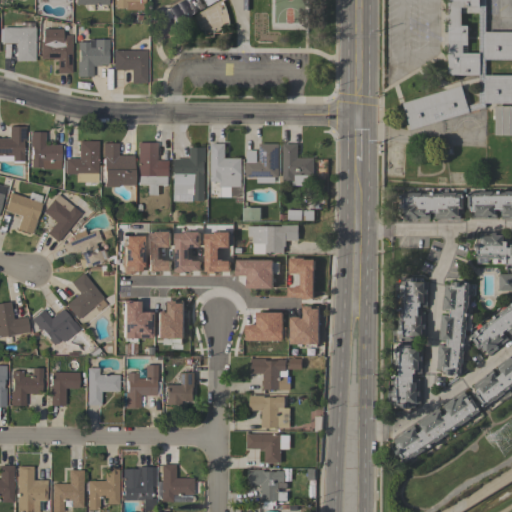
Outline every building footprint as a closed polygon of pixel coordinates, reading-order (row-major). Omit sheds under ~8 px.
[(143,0),(143,9),(124,10),(124,8),(113,8),(113,0),(143,0)] [(217,0),(175,24),(170,17),(164,21),(158,11),(165,7),(166,8),(180,0),(217,0)] [(485,0),(485,32),(511,32),(511,103),(484,103),(484,107),(410,129),(402,103),(461,85),(467,105),(478,102),(478,75),(448,75),(448,0),(485,0)] [(34,61),(14,61),(14,43),(1,43),(1,42),(0,42),(0,29),(1,29),(1,27),(34,27),(34,61)] [(70,73),(56,73),(56,59),(39,59),(39,42),(41,42),(41,29),(61,29),(61,35),(70,35),(70,73)] [(106,64),(99,64),(99,66),(91,66),(91,76),(75,76),(75,62),(77,62),(77,50),(76,50),(76,42),(88,42),(88,39),(107,39),(107,49),(106,64)] [(145,51),(145,83),(129,83),(130,69),(112,69),(112,50),(145,51)] [(511,106),(511,135),(495,135),(495,106),(511,106)] [(24,141),(21,141),(21,153),(22,153),(22,162),(11,163),(11,161),(0,161),(0,138),(8,138),(8,126),(24,126),(24,141)] [(44,145),(59,145),(59,169),(40,169),(40,167),(29,167),(29,158),(30,158),(30,147),(29,147),(29,132),(44,132),(44,145)] [(96,174),(95,174),(95,180),(76,180),(76,174),(63,174),(63,172),(62,172),(62,160),(64,160),(64,158),(77,158),(77,140),(97,141),(96,174)] [(136,142),(155,142),(155,160),(169,160),(168,176),(167,176),(167,185),(158,185),(158,194),(146,194),(146,185),(137,185),(137,176),(136,176),(136,142)] [(132,185),(116,185),(116,186),(102,187),(102,163),(100,163),(100,159),(102,159),(102,158),(101,158),(101,144),(116,143),(116,155),(132,155),(132,185)] [(210,143),(224,143),(224,157),(241,158),(240,188),(218,187),(218,181),(210,181),(210,143)] [(277,176),(274,176),(274,183),(256,183),(256,176),(245,176),(245,161),(246,161),(246,150),(256,150),(256,161),(258,161),(258,143),(277,143),(277,176)] [(297,144),(296,157),(313,158),(313,183),(304,183),(304,185),(292,185),(292,180),(283,180),(283,182),(279,182),(279,175),(282,175),(282,143),(297,144)] [(203,200),(191,200),(191,194),(173,194),(174,158),(189,159),(189,147),(205,147),(205,162),(203,162),(203,173),(204,173),(203,190),(203,200)] [(511,218),(501,218),(501,211),(496,211),(496,218),(483,218),(483,217),(471,217),(471,212),(468,212),(468,203),(467,203),(467,192),(479,192),(479,191),(492,191),(492,192),(505,193),(505,191),(511,191),(511,218)] [(27,198),(29,192),(40,196),(38,202),(40,203),(30,234),(15,229),(19,216),(2,210),(9,192),(27,198)] [(404,219),(404,208),(400,208),(400,194),(408,194),(408,193),(421,192),(421,194),(443,193),(456,192),(456,194),(462,194),(462,196),(464,196),(464,204),(462,204),(462,213),(459,213),(459,219),(447,219),(447,218),(434,218),(434,212),(430,212),(430,216),(429,216),(429,218),(417,218),(417,219),(404,219)] [(56,242),(45,233),(54,223),(41,212),(56,194),(71,207),(72,206),(79,213),(56,242)] [(260,207),(260,219),(242,219),(242,207),(260,207)] [(301,210),(301,220),(287,219),(287,209),(301,210)] [(281,226),(281,224),(297,225),(297,240),(285,240),(285,246),(283,246),(283,252),(265,252),(265,243),(252,243),(252,236),(247,236),(247,226),(281,226)] [(73,239),(72,235),(75,234),(77,237),(95,230),(100,241),(94,243),(97,251),(102,249),(105,258),(100,260),(102,263),(98,264),(97,264),(93,266),(92,265),(85,268),(85,267),(80,268),(74,253),(66,256),(61,244),(73,239)] [(169,247),(169,231),(144,232),(145,271),(169,271),(169,259),(158,259),(157,247),(169,247)] [(511,268),(506,268),(506,259),(497,259),(497,258),(487,258),(487,257),(476,257),(476,255),(475,255),(475,243),(476,243),(476,238),(479,238),(479,233),(491,233),(491,232),(496,232),(496,231),(504,231),(504,238),(507,238),(507,247),(510,247),(510,241),(511,241),(511,268)] [(198,232),(174,232),(175,271),(199,271),(199,260),(187,260),(187,247),(198,246),(198,232)] [(228,232),(203,232),(204,271),(228,271),(228,260),(217,260),(217,247),(228,247),(228,232)] [(138,236),(121,236),(120,273),(138,273),(138,236)] [(312,258),(288,258),(287,273),(299,273),(299,286),(287,286),(287,297),(312,298),(312,258)] [(272,260),(235,259),(235,275),(245,275),(245,288),(271,288),(272,260)] [(102,298),(101,299),(105,304),(96,311),(92,306),(76,319),(64,304),(77,293),(69,283),(81,273),(102,298)] [(511,290),(498,290),(498,273),(511,273),(511,290)] [(426,306),(420,306),(420,312),(424,312),(424,324),(425,324),(425,336),(418,336),(418,339),(410,339),(410,341),(398,341),(398,319),(398,308),(400,308),(400,297),(401,297),(401,284),(402,284),(402,278),(411,278),(411,277),(416,277),(416,278),(421,278),(421,281),(428,281),(427,294),(426,306)] [(441,314),(448,315),(448,310),(441,309),(442,297),(443,297),(444,284),(455,285),(455,281),(460,281),(460,283),(474,284),(473,295),(473,299),(473,305),(472,305),(471,323),(470,340),(469,340),(468,349),(469,349),(468,360),(463,359),(463,364),(461,364),(460,374),(458,374),(458,376),(446,374),(446,373),(441,373),(442,370),(436,370),(438,357),(437,357),(438,344),(445,345),(445,340),(438,339),(441,314)] [(143,298),(143,299),(160,299),(159,313),(157,313),(157,317),(143,317),(143,315),(126,314),(127,297),(143,298)] [(182,338),(182,300),(166,300),(166,311),(153,311),(154,339),(182,338)] [(12,319),(25,316),(28,332),(0,336),(0,302),(9,301),(12,319)] [(119,338),(148,338),(148,312),(135,312),(135,301),(119,301),(119,338)] [(498,346),(499,347),(489,355),(485,350),(482,352),(479,347),(478,348),(471,338),(472,337),(470,335),(476,331),(475,331),(485,323),(485,322),(502,309),(503,310),(511,302),(511,335),(508,330),(504,333),(508,339),(498,346)] [(317,344),(317,306),(301,306),(301,317),(289,317),(288,343),(317,344)] [(78,328),(55,348),(47,339),(48,338),(40,329),(39,330),(33,324),(29,327),(28,320),(41,309),(49,318),(61,309),(78,328)] [(281,340),(281,311),(255,311),(255,324),(244,324),(244,340),(281,340)] [(421,373),(415,373),(415,378),(419,378),(419,391),(420,391),(420,404),(414,404),(414,407),(396,407),(396,406),(394,406),(394,401),(393,401),(393,387),(392,387),(392,375),(397,375),(397,364),(396,364),(395,345),(397,345),(419,345),(419,348),(422,348),(422,361),(421,361),(421,373)] [(511,352),(511,386),(495,400),(494,399),(485,406),(483,404),(482,405),(478,399),(479,398),(473,391),(476,389),(473,385),(483,378),(482,377),(492,369),(496,375),(500,372),(496,366),(511,352)] [(262,389),(263,373),(250,373),(250,358),(265,358),(265,360),(277,360),(277,359),(285,359),(285,369),(287,370),(287,376),(290,376),(289,389),(262,389)] [(289,369),(289,358),(295,358),(301,358),(301,369),(289,369)] [(138,395),(138,408),(124,407),(124,393),(126,393),(126,381),(125,381),(125,372),(136,372),(136,378),(144,378),(144,364),(156,365),(156,379),(154,379),(154,381),(159,382),(159,394),(154,393),(154,395),(138,395)] [(85,368),(97,368),(97,369),(103,369),(103,374),(105,374),(105,370),(112,370),(112,375),(118,375),(117,391),(99,391),(99,405),(85,405),(85,368)] [(24,406),(9,406),(9,391),(11,391),(11,378),(10,378),(10,371),(22,371),(22,376),(40,376),(40,393),(24,393),(24,406)] [(76,372),(76,388),(63,388),(63,405),(48,405),(48,394),(46,394),(46,374),(50,374),(50,372),(76,372)] [(193,387),(192,387),(192,401),(179,401),(179,404),(164,404),(164,397),(165,397),(165,385),(179,385),(179,372),(193,372),(193,387)] [(438,408),(442,414),(446,411),(442,405),(453,397),(454,398),(463,392),(466,396),(469,394),(474,402),(475,402),(480,408),(479,409),(480,411),(471,417),(471,418),(438,440),(438,441),(423,451),(404,464),(392,445),(395,443),(393,439),(404,432),(404,431),(413,425),(417,431),(421,428),(417,422),(438,408)] [(261,410),(249,410),(249,395),(264,395),(264,397),(275,397),(275,396),(284,396),(283,408),(286,408),(286,427),(261,427),(261,410)] [(280,435),(289,435),(289,449),(280,449),(280,463),(264,463),(264,450),(260,450),(260,448),(246,448),(246,433),(280,434),(280,435)] [(160,472),(157,472),(157,466),(160,466),(160,464),(174,464),(174,478),(191,478),(191,495),(171,495),(171,501),(159,501),(160,472)] [(11,502),(0,502),(0,465),(12,465),(11,502)] [(16,485),(15,485),(15,476),(16,476),(16,466),(31,466),(31,480),(46,480),(46,487),(45,487),(45,492),(45,501),(37,501),(37,511),(21,511),(16,511),(16,485)] [(117,504),(106,504),(106,497),(97,497),(97,509),(86,509),(86,490),(84,490),(84,482),(86,482),(86,481),(103,481),(103,467),(117,467),(117,504)] [(155,486),(149,486),(149,498),(154,498),(154,506),(142,511),(142,500),(122,500),(122,485),(121,485),(121,469),(135,469),(135,467),(154,467),(154,468),(155,467),(155,486)] [(249,484),(249,469),(264,469),(264,471),(275,471),(275,470),(283,470),(283,482),(290,482),(290,488),(278,488),(278,491),(286,491),(286,500),(260,500),(260,484),(249,484)] [(81,507),(71,507),(71,511),(50,511),(51,483),(68,483),(68,470),(81,470),(81,507)]
